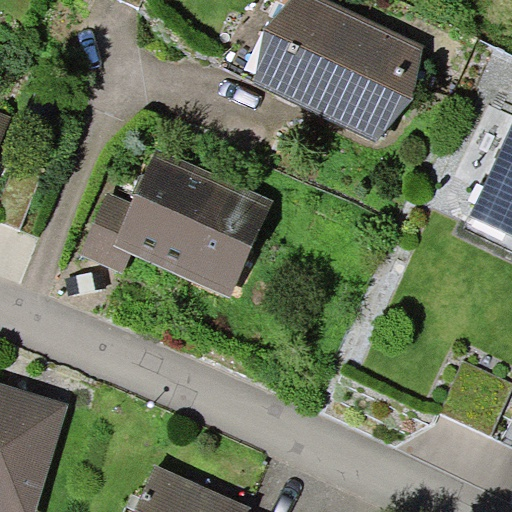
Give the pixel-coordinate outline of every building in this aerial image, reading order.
[(108,0),(108,1),(134,14),(140,0),(108,0)] [(412,56),(295,0),(294,0),(278,33),(290,39),(265,90),(371,142),(386,111),(396,116),(411,86),(401,81),(412,56)] [(511,126),(481,192),(511,206),(511,219),(507,230),(511,232),(511,126)] [(105,203),(80,259),(117,275),(128,250),(210,286),(227,249),(239,254),(257,212),(160,169),(155,170),(146,189),(148,194),(143,206),(140,205),(134,216),(105,203)] [(0,195),(0,229),(16,235),(37,181),(10,170),(0,195)] [(435,418),(487,442),(511,389),(460,365),(435,418)] [(0,510),(5,511),(17,511),(46,419),(0,404),(0,510)] [(231,511),(149,475),(132,511),(231,511)]
